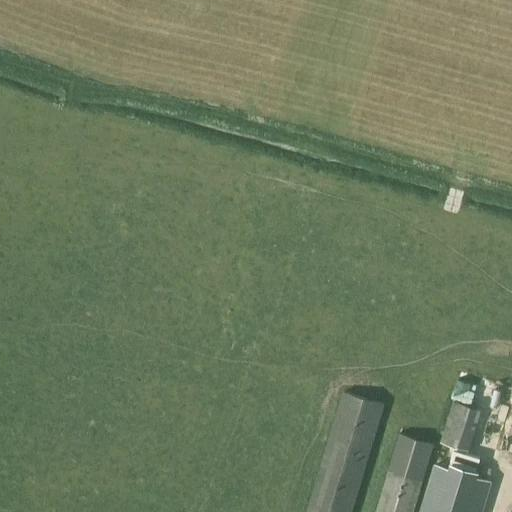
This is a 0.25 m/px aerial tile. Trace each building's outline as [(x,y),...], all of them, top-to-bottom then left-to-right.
[(438,440),(466,448),(478,407),(487,409),(494,384),(457,374),(438,440)] [(350,511),(383,404),(343,392),(307,511),(350,511)] [(511,455),(511,409),(499,452),(511,455)] [(412,511),(434,440),(401,430),(376,511),(412,511)] [(480,457),(457,451),(452,469),(435,464),(420,511),(481,511),(491,481),(474,476),(480,457)]
